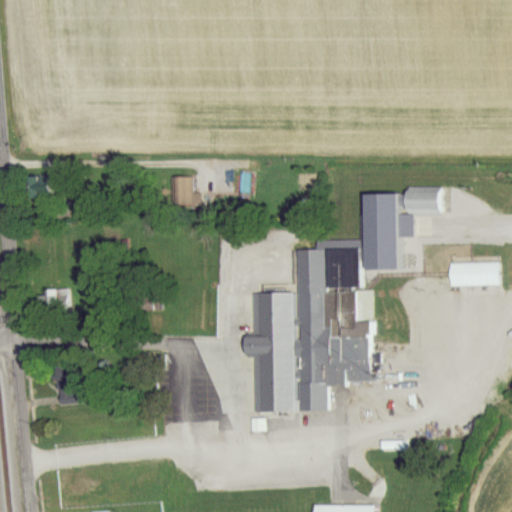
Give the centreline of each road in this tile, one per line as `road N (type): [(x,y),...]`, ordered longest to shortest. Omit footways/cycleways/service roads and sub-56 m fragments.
road 1 (residential): [(34,511),(0,92)]
road 2 (residential): [(18,344),(289,346)]
